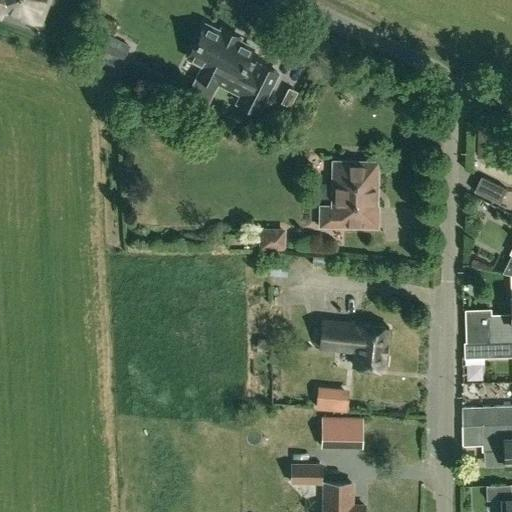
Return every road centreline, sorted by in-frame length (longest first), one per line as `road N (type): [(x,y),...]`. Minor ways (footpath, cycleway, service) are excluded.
road 1 (residential): [(445,511),(459,84)]
road 2 (unclassified): [(459,84),(291,0)]
road 3 (unknown): [(446,466),(307,462)]
